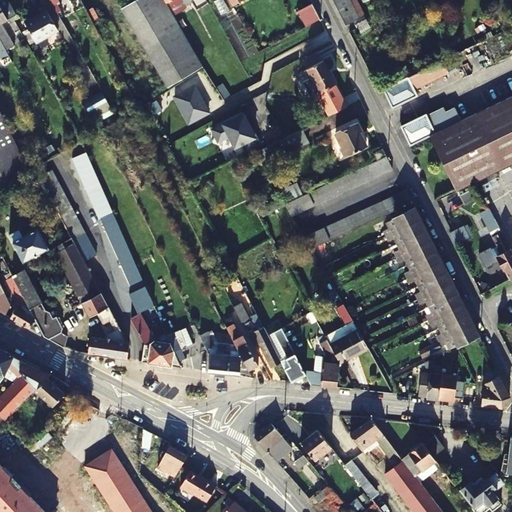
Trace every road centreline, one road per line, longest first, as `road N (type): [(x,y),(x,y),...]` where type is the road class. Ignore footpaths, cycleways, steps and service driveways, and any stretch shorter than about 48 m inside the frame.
road 1 (residential): [(319,0),(511,379)]
road 2 (residential): [(268,395),(511,421)]
road 3 (residential): [(70,366),(103,363),(215,382),(236,396)]
